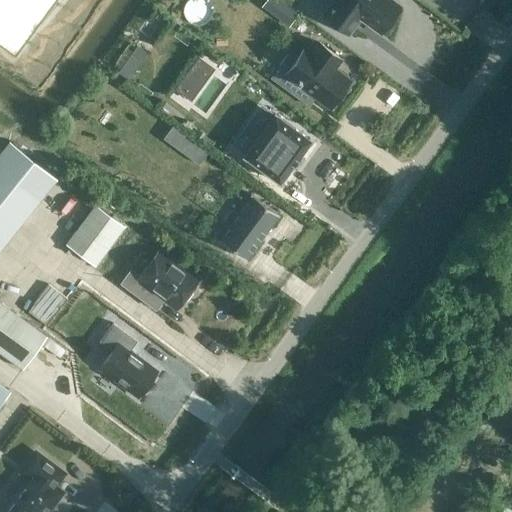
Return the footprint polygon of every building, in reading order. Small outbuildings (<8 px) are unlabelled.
[(0,0),(0,39),(13,49),(49,0),(0,0)] [(214,0),(192,0),(188,14),(210,19),(215,0),(214,0)] [(264,0),(261,5),(288,25),(298,11),(283,0),(264,0)] [(333,0),(331,3),(323,14),(349,33),(360,17),(380,32),(382,29),(383,29),(397,11),(398,8),(400,5),(393,0),(333,0)] [(290,51),(270,77),(290,92),(297,83),(330,107),(332,104),(335,106),(346,92),(342,90),(350,80),(336,69),(334,68),(341,58),(318,41),(311,51),(305,46),(297,56),(290,51)] [(117,69),(128,77),(148,51),(137,43),(117,69)] [(175,88),(192,100),(215,67),(199,55),(175,88)] [(244,154),(244,155),(280,182),(281,180),(291,165),(299,155),(309,141),(311,139),(275,113),(244,154)] [(164,135),(199,162),(209,149),(173,122),(164,135)] [(0,248),(57,178),(10,140),(0,151),(0,248)] [(217,238),(217,239),(247,259),(247,258),(247,257),(260,239),(269,226),(277,215),(278,214),(279,215),(279,214),(251,193),(250,194),(251,194),(218,238),(217,238)] [(95,265),(125,225),(96,204),(66,244),(95,265)] [(196,279),(160,251),(159,250),(140,276),(131,270),(122,282),(145,300),(153,288),(176,306),(177,307),(183,299),(187,298),(192,291),(191,287),(198,279),(197,278),(196,279)] [(47,325),(68,298),(49,283),(28,311),(47,325)] [(0,301),(0,351),(23,368),(47,336),(0,301)] [(113,348),(99,367),(138,395),(157,370),(130,349),(137,340),(113,322),(101,339),(113,348)] [(0,403),(10,390),(0,381),(0,403)] [(34,473),(4,511),(45,511),(61,491),(53,485),(63,473),(36,453),(26,467),(34,473)]
